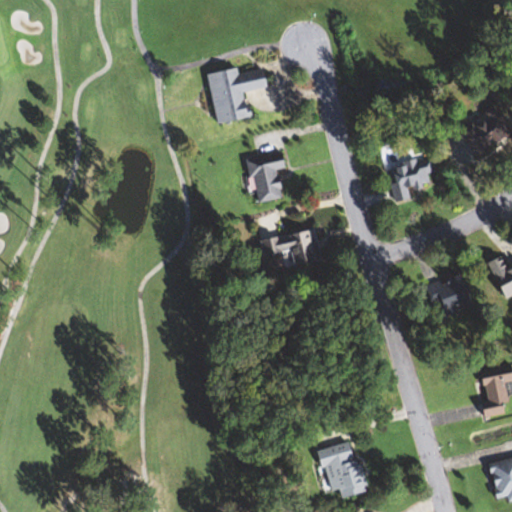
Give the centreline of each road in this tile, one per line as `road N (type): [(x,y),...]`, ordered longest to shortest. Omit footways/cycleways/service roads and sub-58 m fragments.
road 1 (residential): [(445,511),(353,208),(321,64),(309,46)]
road 2 (residential): [(511,197),(458,229),(369,257)]
